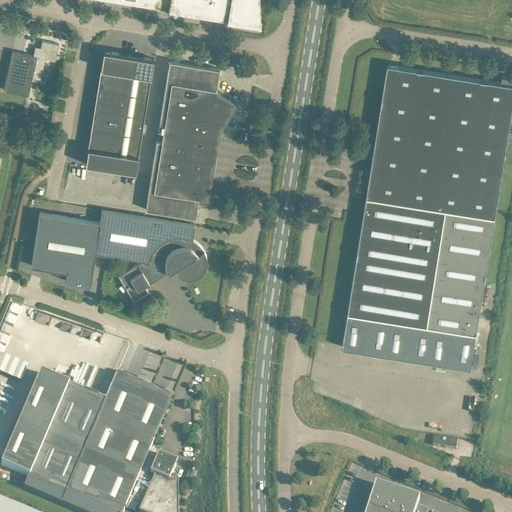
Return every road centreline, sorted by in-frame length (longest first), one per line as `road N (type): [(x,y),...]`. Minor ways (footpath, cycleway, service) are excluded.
road 1 (primary): [(258,511),(268,329),(320,0)]
road 2 (unclassified): [(285,432),(293,323),(346,27)]
road 3 (unclassified): [(237,365),(287,55)]
road 4 (unclassified): [(237,365),(0,285)]
road 5 (unclassified): [(511,503),(362,444),(285,432)]
road 6 (unclassified): [(287,55),(90,18)]
road 7 (unclassified): [(57,190),(90,18)]
road 8 (unclassified): [(346,27),(511,53)]
road 9 (unclassified): [(236,511),(237,365)]
